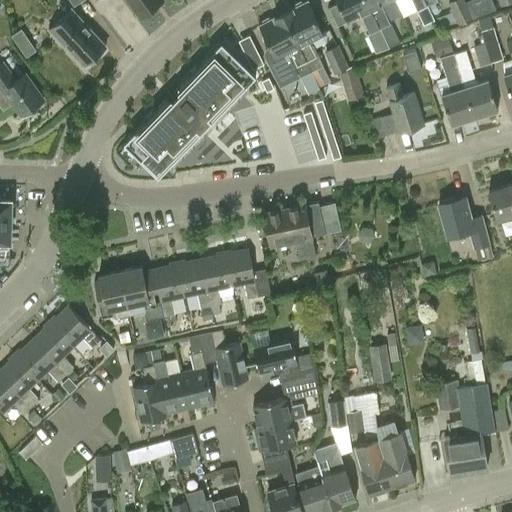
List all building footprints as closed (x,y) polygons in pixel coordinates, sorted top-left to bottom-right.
[(128,0),(141,16),(162,1),(161,0),(128,0)] [(335,0),(337,3),(329,8),(337,26),(361,14),(369,33),(379,28),(365,0),(335,0)] [(365,0),(379,28),(388,46),(400,42),(382,4),(390,0),(365,0)] [(395,0),(403,17),(417,10),(423,25),(435,20),(428,5),(425,0),(395,0)] [(458,24),(472,18),(464,0),(456,0),(449,3),(458,24)] [(307,2),(304,3),(301,1),(294,4),(294,8),(283,14),(311,70),(322,64),(312,45),(310,44),(308,40),(322,33),(307,2)] [(84,67),(105,47),(69,9),(47,30),(71,56),(73,54),(84,67)] [(262,24),(259,25),(270,48),(265,50),(264,54),(280,86),(311,70),(283,14),(271,19),(268,17),(262,20),(262,24)] [(478,21),(481,34),(491,63),(503,59),(490,17),(478,21)] [(21,29),(10,36),(26,57),(36,50),(36,49),(41,45),(25,26),(22,29),(21,29)] [(480,66),(491,63),(481,34),(478,36),(480,44),(473,46),(480,66)] [(511,101),(511,41),(506,44),(511,59),(503,62),(503,75),(511,101)] [(323,49),(334,73),(348,66),(338,42),(323,49)] [(148,119),(125,143),(160,176),(203,131),(202,129),(212,119),(214,120),(257,74),(225,45),(215,56),(211,53),(179,87),(182,90),(172,101),(168,97),(157,110),(160,113),(151,123),(148,119)] [(488,80),(477,84),(465,49),(453,53),(474,118),(498,110),(488,80)] [(403,54),(408,72),(421,68),(415,50),(403,54)] [(258,53),(247,59),(252,69),(263,64),(258,53)] [(451,125),(474,118),(453,53),(440,58),(451,92),(441,95),(451,125)] [(21,116),(42,100),(23,74),(14,80),(1,63),(0,63),(0,104),(3,109),(12,103),(21,116)] [(338,72),(347,100),(364,94),(355,67),(338,72)] [(267,73),(260,77),(265,88),(272,84),(267,73)] [(414,94),(403,97),(398,83),(385,88),(390,102),(389,102),(398,132),(424,124),(414,94)] [(322,99),(314,102),(318,113),(326,111),(322,99)] [(311,109),(303,112),(307,123),(314,121),(311,109)] [(326,111),(318,113),(322,125),(330,122),(326,111)] [(314,121),(307,123),(311,135),(318,132),(314,121)] [(330,122),(322,125),(326,136),(334,133),(330,122)] [(318,132),(311,135),(315,146),(322,144),(318,132)] [(334,133),(326,136),(330,147),(337,145),(334,133)] [(322,144),(315,146),(318,158),(326,155),(322,144)] [(337,145),(330,147),(334,159),(341,156),(337,145)] [(497,218),(511,213),(511,183),(488,192),(497,218)] [(473,249),(474,249),(478,265),(494,260),(491,244),(482,214),(470,217),(465,198),(439,205),(448,236),(468,230),(473,249)] [(0,200),(0,264),(9,264),(9,241),(10,200),(0,200)] [(270,246),(295,240),(299,259),(316,256),(312,236),(325,233),(318,202),(305,205),(305,204),(263,214),(270,246)] [(231,286),(245,283),(247,298),(270,293),(265,268),(253,271),(248,248),(224,253),(231,286)] [(221,303),(218,289),(231,286),(224,253),(201,258),(211,306),(221,303)] [(185,296),(197,293),(200,308),(211,306),(201,258),(178,263),(185,296)] [(172,299),(185,296),(178,263),(143,271),(154,319),(166,316),(167,322),(176,320),(172,299)] [(132,324),(154,319),(143,271),(142,266),(120,271),(130,315),(132,324)] [(115,318),(130,315),(120,271),(98,276),(99,279),(93,281),(99,304),(102,318),(113,315),(115,318)] [(101,340),(91,330),(68,305),(50,322),(73,347),(83,337),(93,348),(101,340)] [(64,355),(73,347),(50,322),(33,338),(66,374),(74,366),(64,355)] [(198,335),(201,351),(204,363),(216,360),(222,385),(248,379),(239,342),(225,345),(222,330),(198,335)] [(38,380),(49,370),(65,387),(72,380),(66,374),(33,338),(15,355),(38,380)] [(296,356),(291,339),(253,348),(259,373),(289,366),(290,371),(313,365),(310,352),(296,356)] [(107,341),(99,348),(106,355),(113,348),(107,341)] [(374,381),(391,378),(386,343),(369,346),(374,381)] [(214,402),(204,363),(201,351),(190,354),(193,369),(180,373),(188,408),(214,402)] [(29,389),(38,380),(15,355),(0,369),(0,374),(31,407),(39,399),(29,389)] [(177,359),(164,362),(164,360),(152,363),(153,365),(165,414),(188,408),(180,373),(177,359)] [(487,468),(481,435),(495,433),(487,382),(485,382),(481,359),(464,362),(468,383),(458,385),(457,379),(435,383),(438,409),(459,405),(461,420),(446,422),(449,437),(445,438),(451,474),(487,468)] [(511,371),(511,359),(500,362),(502,370),(511,368),(511,371)] [(166,417),(165,414),(153,365),(142,368),(146,384),(132,387),(141,423),(166,417)] [(24,414),(31,407),(0,374),(0,410),(3,413),(13,403),(24,414)] [(291,420),(294,419),(306,417),(303,402),(291,405),(289,397),(252,405),(257,427),(258,427),(290,419),(291,420)] [(327,403),(330,426),(348,423),(346,413),(344,400),(327,403)] [(360,409),(347,411),(348,412),(350,432),(363,430),(361,410),(360,409)] [(322,424),(320,412),(311,414),(314,426),(322,424)] [(296,442),(291,420),(290,419),(258,427),(257,427),(254,427),(259,450),(296,442)] [(401,432),(378,439),(393,487),(416,480),(401,432)] [(192,433),(170,439),(173,451),(175,458),(198,452),(192,433)] [(25,460),(28,457),(42,443),(36,436),(20,449),(18,452),(25,460)] [(170,439),(146,446),(150,459),(173,451),(170,439)] [(365,443),(354,446),(360,467),(368,494),(393,487),(378,439),(365,443)] [(335,442),(313,449),(319,465),(333,507),(356,499),(345,469),(341,455),(335,442)] [(152,469),(150,459),(146,446),(127,451),(132,469),(133,474),(152,469)] [(262,470),(286,462),(282,448),(257,456),(262,470)] [(107,480),(107,454),(92,454),(91,480),(107,480)] [(295,473),(299,485),(307,511),(318,511),(333,507),(319,465),(295,473)] [(291,468),(281,470),(286,485),(267,492),(271,503),(269,504),(271,511),(302,511),(292,484),(294,483),(291,468)] [(202,488),(186,493),(191,511),(215,511),(216,511),(212,501),(211,498),(206,499),(202,488)] [(212,501),(216,511),(215,511),(239,511),(238,505),(234,494),(212,501)] [(90,499),(91,511),(113,511),(112,497),(107,498),(107,496),(90,499)] [(188,511),(185,500),(170,505),(172,511),(188,511)]
